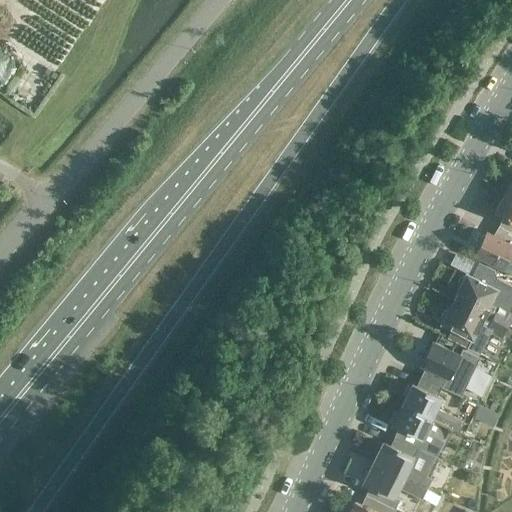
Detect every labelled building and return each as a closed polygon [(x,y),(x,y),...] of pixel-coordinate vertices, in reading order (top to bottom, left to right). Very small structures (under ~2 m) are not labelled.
[(511,190),(508,188),(494,210),(503,216),(498,225),(511,232),(511,190)] [(511,232),(498,225),(493,234),(486,231),(474,255),(511,274),(511,259),(508,257),(511,248),(511,232)] [(465,272),(452,298),(508,325),(511,316),(511,312),(509,310),(511,303),(511,281),(498,275),(496,268),(481,260),(480,262),(479,261),(473,272),(475,272),(473,276),(465,272)] [(478,353),(489,331),(501,337),(508,325),(452,298),(440,323),(451,328),(446,337),(478,353)] [(459,354),(432,341),(420,365),(425,368),(420,376),(460,395),(479,357),(461,349),(459,354)] [(412,382),(401,404),(450,427),(458,430),(463,420),(437,407),(442,397),(412,382)] [(394,435),(421,449),(426,440),(425,439),(429,430),(444,437),(450,427),(401,404),(392,423),(398,426),(394,435)] [(440,494),(443,488),(429,481),(431,476),(408,466),(413,457),(417,458),(421,449),(394,435),(390,444),(383,441),(373,461),(440,494)] [(365,494),(395,508),(400,499),(393,496),(398,487),(420,498),(421,497),(434,505),(440,494),(373,461),(363,482),(369,485),(365,494)] [(393,511),(395,508),(365,494),(361,503),(354,500),(348,511),(393,511)]
